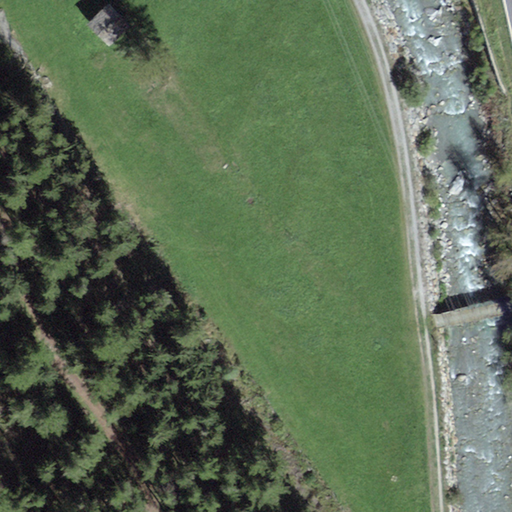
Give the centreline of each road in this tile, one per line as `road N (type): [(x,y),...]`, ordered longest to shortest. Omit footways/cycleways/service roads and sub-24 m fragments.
road 1 (track): [(358,0),(385,71),(401,156),(439,511)]
road 2 (track): [(135,511),(88,415),(0,172)]
